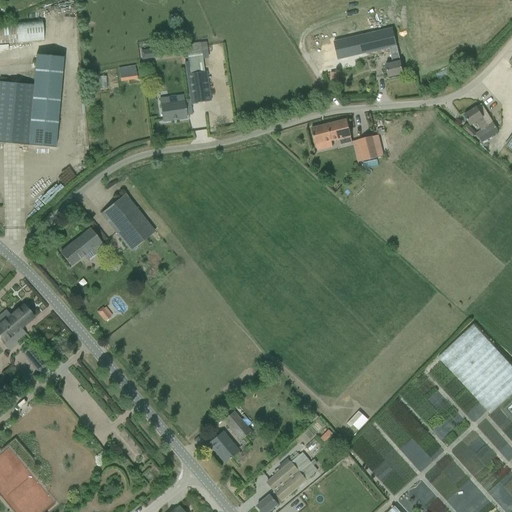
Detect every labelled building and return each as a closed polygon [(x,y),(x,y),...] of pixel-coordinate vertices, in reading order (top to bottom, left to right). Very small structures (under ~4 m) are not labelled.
[(0,27),(0,44),(51,38),(49,21),(0,27)] [(341,42),(343,51),(345,60),(390,50),(393,63),(386,65),(388,77),(403,74),(400,64),(396,46),(390,48),(386,32),(341,42)] [(148,50),(140,51),(141,60),(149,59),(148,50)] [(33,86),(28,145),(55,148),(63,57),(35,55),(33,86)] [(188,62),(184,63),(186,75),(189,95),(190,100),(190,104),(210,101),(209,92),(206,72),(204,72),(190,74),(188,62)] [(444,80),(458,75),(455,66),(441,71),(444,80)] [(136,80),(134,68),(118,70),(120,82),(136,80)] [(0,142),(28,145),(33,86),(0,82),(0,142)] [(159,101),(160,106),(162,116),(161,116),(161,118),(162,118),(163,122),(186,119),(186,117),(192,116),(190,104),(190,100),(184,101),(169,103),(169,99),(159,101)] [(498,132),(492,123),(488,126),(476,107),(464,115),(470,125),(476,122),(481,130),(476,133),(482,142),(498,132)] [(346,120),(311,129),(314,139),(315,144),(317,151),(332,148),(331,140),(338,139),(340,146),(352,143),(350,136),(348,130),(346,120)] [(472,138),(476,134),(468,125),(464,129),(472,138)] [(210,129),(199,130),(199,137),(211,136),(210,129)] [(378,158),(372,136),(358,140),(363,162),(378,158)] [(100,214),(106,222),(130,252),(155,232),(131,202),(125,195),(100,214)] [(60,253),(71,266),(100,243),(89,229),(60,253)] [(6,311),(0,315),(0,341),(7,349),(25,334),(21,328),(34,317),(23,305),(10,316),(6,311)] [(104,321),(110,317),(103,309),(97,313),(104,321)] [(511,366),(474,325),(439,358),(490,415),(511,394),(511,366)] [(42,347),(32,352),(47,379),(57,374),(42,347)] [(18,375),(11,367),(4,374),(11,381),(18,375)] [(233,412),(230,414),(223,421),(239,441),(247,434),(250,432),(233,412)] [(324,441),(332,433),(328,430),(320,438),(324,441)] [(230,458),(238,451),(222,432),(208,444),(213,450),(215,449),(225,461),(228,459),(229,460),(230,458)] [(344,449),(337,456),(340,460),(348,454),(344,449)] [(261,511),(269,511),(272,509),(307,481),(306,480),(317,470),(303,453),(292,462),(291,462),(266,483),(274,492),(257,506),(261,511)]
